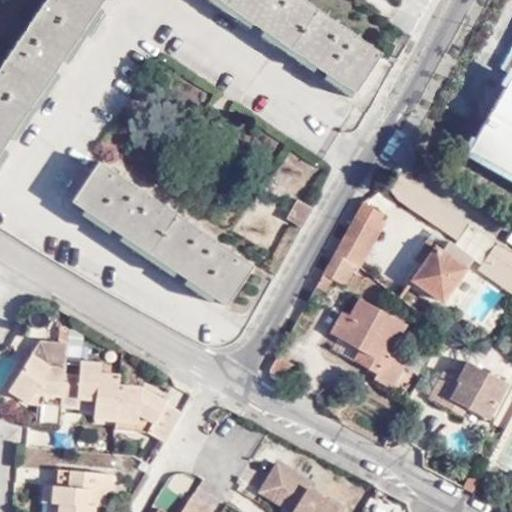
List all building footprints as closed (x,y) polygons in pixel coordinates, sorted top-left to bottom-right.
[(101,0),(43,0),(0,65),(0,150),(4,144),(53,71),(101,0)] [(385,55),(302,0),(217,0),(265,32),(326,73),(359,95),(385,55)] [(511,169),(511,58),(507,67),(511,70),(469,144),(511,169)] [(228,306),(255,267),(99,163),(73,203),(114,231),(191,281),(228,306)] [(457,238),(469,222),(398,171),(385,183),(399,199),(451,233),(457,238)] [(286,219),(302,228),(314,207),(297,198),(286,219)] [(363,201),(335,250),(355,263),(384,211),(363,201)] [(470,261),(476,265),(494,240),(469,222),(457,238),(451,233),(448,238),(474,255),(470,261)] [(432,229),(426,238),(442,247),(447,239),(432,229)] [(444,300),(470,261),(474,255),(448,238),(447,239),(442,247),(426,238),(415,255),(423,261),(411,277),(444,300)] [(476,265),(511,291),(511,252),(494,240),(476,265)] [(355,263),(335,250),(322,273),(332,278),(343,284),(355,263)] [(332,278),(322,273),(315,285),(325,290),(332,278)] [(333,327),(362,342),(372,348),(366,360),(366,361),(379,369),(376,374),(394,384),(411,352),(395,343),(410,316),(363,289),(353,308),(345,304),(333,327)] [(73,359),(75,342),(49,340),(16,389),(39,403),(50,404),(52,392),(69,395),(72,371),(73,359)] [(372,348),(362,342),(355,354),(366,360),(372,348)] [(271,367),(270,374),(281,380),(290,366),(276,357),(271,367)] [(431,393),(449,404),(454,395),(468,404),(489,416),(509,381),(470,357),(460,375),(446,369),(431,393)] [(89,372),(90,360),(73,359),(72,371),(89,372)] [(125,409),(128,385),(129,374),(109,371),(110,362),(90,360),(89,372),(72,371),(69,395),(68,405),(85,406),(85,397),(104,398),(103,407),(125,409)] [(171,444),(191,412),(161,392),(158,399),(151,396),(151,387),(128,385),(125,409),(124,419),(144,421),(144,431),(158,432),(171,444)] [(52,392),(50,404),(68,405),(69,395),(52,392)] [(454,395),(449,404),(463,412),(468,404),(454,395)] [(85,406),(103,407),(104,398),(85,397),(85,406)] [(124,419),(125,409),(103,407),(101,418),(124,419)] [(123,429),(144,431),(144,421),(124,419),(123,429)] [(309,499),(300,511),(346,511),(348,510),(313,490),(316,486),(284,466),(267,493),(290,508),(300,493),(309,499)] [(64,468),(63,484),(79,487),(79,469),(64,468)] [(79,487),(63,484),(53,483),(48,511),(98,511),(99,508),(109,508),(111,492),(119,491),(121,473),(79,469),(79,487)] [(290,508),(295,511),(300,511),(309,499),(300,493),(290,508)] [(211,511),(194,501),(187,511),(211,511)]
